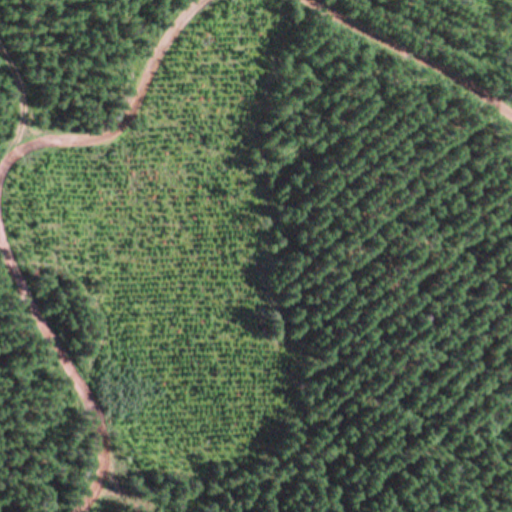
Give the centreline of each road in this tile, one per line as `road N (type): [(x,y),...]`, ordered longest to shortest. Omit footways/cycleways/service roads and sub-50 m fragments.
road 1 (track): [(0,17),(38,87),(8,170),(7,229),(118,469),(78,511)]
road 2 (track): [(23,130),(120,123),(199,0)]
road 3 (track): [(322,0),(511,105)]
